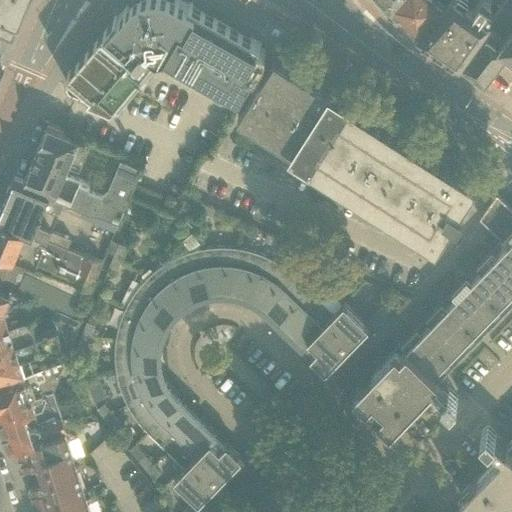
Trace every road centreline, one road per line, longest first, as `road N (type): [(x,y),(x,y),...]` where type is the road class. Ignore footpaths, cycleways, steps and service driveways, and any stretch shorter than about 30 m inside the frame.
road 1 (residential): [(316,386),(258,447),(193,385),(179,362),(180,345),(207,315),(227,313),(248,322),(308,378)]
road 2 (secondary): [(310,0),(511,143)]
road 3 (residential): [(405,475),(511,368)]
road 4 (tertiary): [(0,135),(55,0)]
road 5 (residential): [(316,386),(405,475)]
